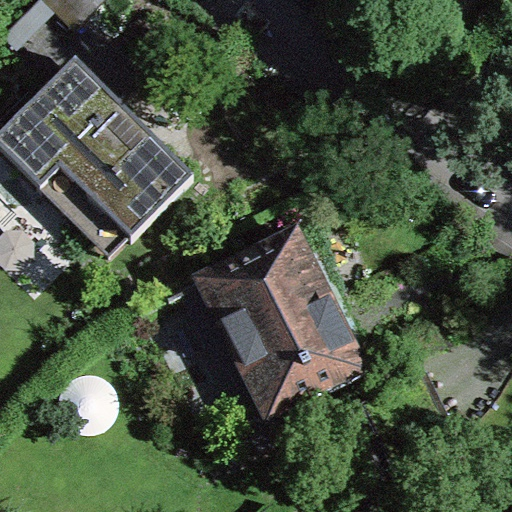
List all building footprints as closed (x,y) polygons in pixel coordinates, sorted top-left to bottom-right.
[(74,33),(106,0),(38,0),(41,3),(3,41),(26,64),(67,26),(74,33)] [(511,51),(502,63),(511,71),(511,51)] [(60,174),(131,244),(194,181),(90,78),(75,63),(0,139),(0,153),(40,194),(60,174)] [(263,439),(291,426),(286,415),(366,375),(341,325),(296,235),(220,273),(221,276),(188,292),(263,439)] [(453,440),(422,379),(364,409),(395,470),(453,440)]
